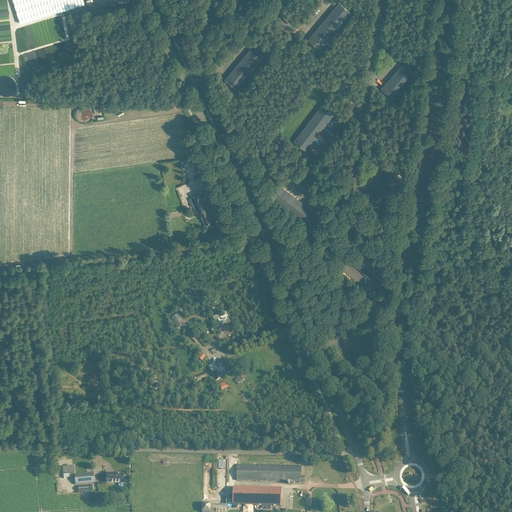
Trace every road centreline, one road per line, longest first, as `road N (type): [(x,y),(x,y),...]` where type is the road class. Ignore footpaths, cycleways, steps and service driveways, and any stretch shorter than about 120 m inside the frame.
road 1 (tertiary): [(147,0),(354,448)]
road 2 (secondary): [(456,0),(403,374),(404,418)]
road 3 (residential): [(0,448),(342,454)]
road 4 (residential): [(347,217),(297,182),(365,102)]
